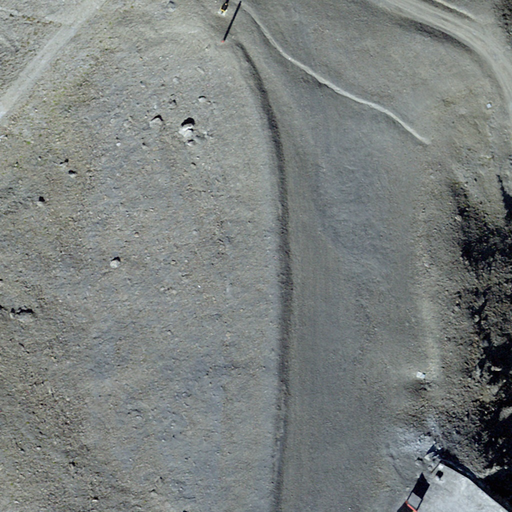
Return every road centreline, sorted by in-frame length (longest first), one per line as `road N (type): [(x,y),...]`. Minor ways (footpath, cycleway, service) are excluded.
road 1 (track): [(511,124),(466,59),(378,0)]
road 2 (track): [(84,0),(0,87)]
